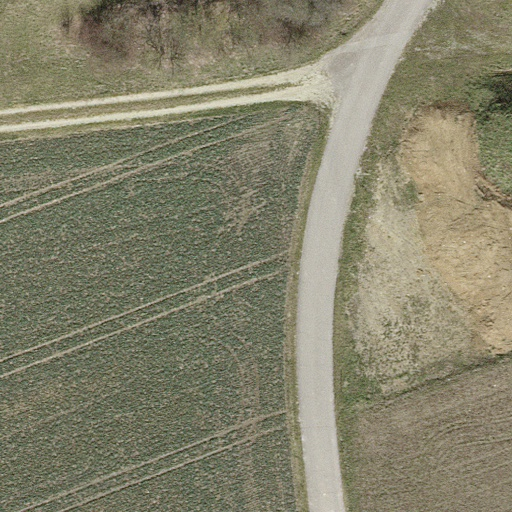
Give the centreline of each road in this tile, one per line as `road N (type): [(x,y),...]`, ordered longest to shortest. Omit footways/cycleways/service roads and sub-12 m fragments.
road 1 (unclassified): [(327,511),(319,319),(332,213),(392,47),(423,0)]
road 2 (track): [(0,108),(392,47)]
